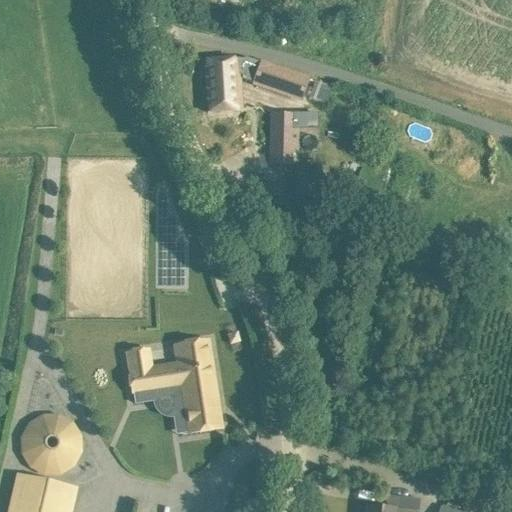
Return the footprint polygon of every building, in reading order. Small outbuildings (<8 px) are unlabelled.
[(239,59),(204,62),(207,113),(243,111),(241,76),(302,97),(308,80),(249,59),(239,60),(239,59)] [(315,83),(309,100),(326,105),(332,89),(315,83)] [(271,116),(270,166),(296,167),(297,128),(317,129),(317,114),(290,113),(290,116),(271,116)] [(399,119),(392,134),(416,145),(423,131),(399,119)] [(320,197),(320,175),(297,175),(297,198),(320,197)] [(150,349),(125,353),(132,394),(133,394),(180,387),(187,433),(187,434),(224,429),(209,340),(173,345),(176,363),(153,366),(150,349)] [(65,479),(85,431),(35,410),(15,458),(65,479)] [(56,511),(62,489),(74,492),(74,491),(19,478),(11,511),(56,511)] [(367,511),(418,511),(419,500),(382,497),(381,510),(367,509),(367,511)]
